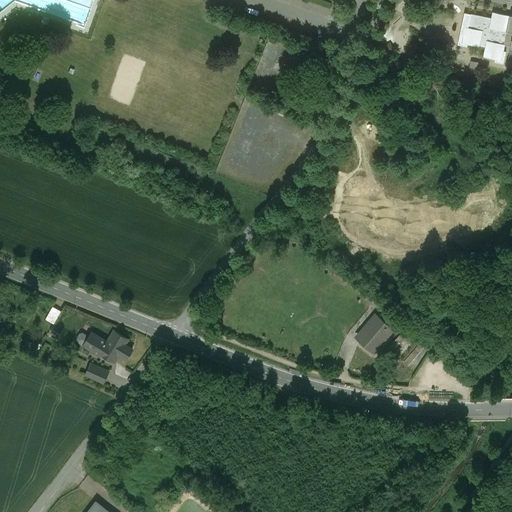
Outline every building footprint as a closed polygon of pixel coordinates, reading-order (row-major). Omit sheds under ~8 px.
[(510,16),(493,12),(491,19),(470,14),(467,28),(465,27),(463,34),(468,35),(467,44),(479,47),(479,46),(486,47),(484,57),(496,59),(498,51),(503,52),(504,46),(511,47),(510,48),(511,48),(511,23),(509,23),(510,16)] [(53,307),(45,320),(53,324),(60,311),(53,307)] [(393,328),(377,315),(366,328),(369,331),(361,341),(373,351),(393,328)] [(51,329),(48,335),(54,338),(56,332),(51,329)] [(129,339),(114,330),(107,342),(100,353),(115,362),(119,355),(127,359),(133,349),(125,345),(129,339)] [(107,342),(92,332),(89,337),(84,345),(100,355),(100,353),(107,342)] [(83,333),(80,334),(77,339),(78,342),(84,345),(89,337),(83,333)] [(400,335),(388,348),(392,352),(404,338),(400,335)] [(109,372),(91,364),(86,375),(104,383),(109,372)] [(154,493),(142,483),(132,496),(144,505),(154,493)] [(108,511),(96,503),(88,511),(108,511)]
